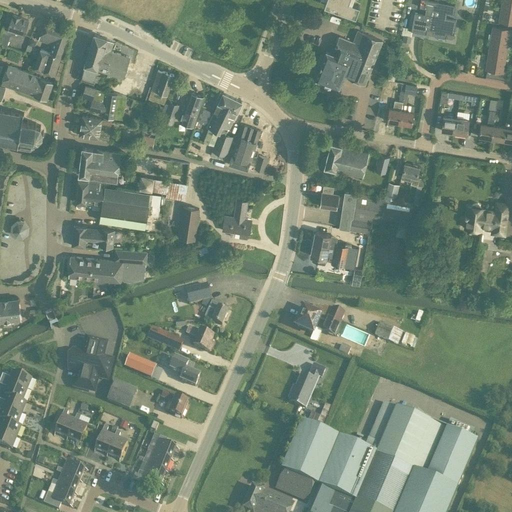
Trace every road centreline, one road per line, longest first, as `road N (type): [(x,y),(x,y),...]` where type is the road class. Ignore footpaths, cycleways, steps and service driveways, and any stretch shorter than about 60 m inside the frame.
road 1 (tertiary): [(175,511),(275,289),(295,179)]
road 2 (residential): [(295,179),(60,137)]
road 3 (tertiary): [(254,94),(86,20)]
road 4 (residential): [(511,85),(442,78),(423,143)]
road 5 (residential): [(423,143),(288,128)]
road 6 (residential): [(37,285),(51,255),(52,167)]
